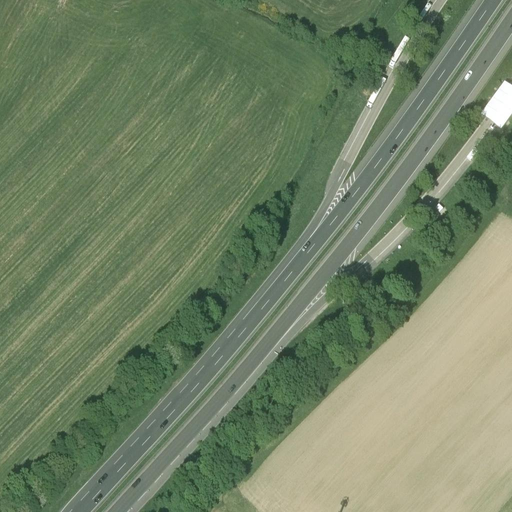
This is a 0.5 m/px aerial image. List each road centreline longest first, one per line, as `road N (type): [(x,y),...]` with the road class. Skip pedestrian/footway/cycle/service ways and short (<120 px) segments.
road 1 (motorway): [(254,356),(511,21)]
road 2 (motorway): [(493,0),(274,292)]
road 3 (motorway): [(274,292),(77,511)]
road 4 (motorway): [(113,511),(254,356)]
road 5 (motorway): [(254,356),(355,268)]
